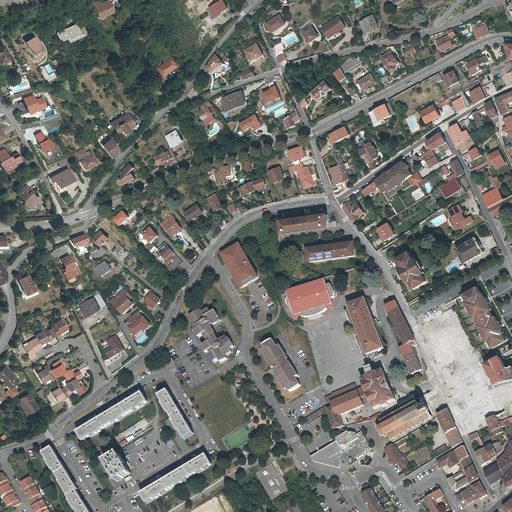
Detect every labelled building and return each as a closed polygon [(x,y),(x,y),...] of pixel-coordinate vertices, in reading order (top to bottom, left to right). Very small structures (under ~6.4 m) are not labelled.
[(91,0),(88,2),(95,14),(100,12),(101,13),(110,8),(105,0),(99,0),(96,2),(94,0),(91,0)] [(221,0),(217,2),(210,7),(215,15),(228,7),(222,0),(221,0)] [(489,15),(502,10),(500,5),(487,10),(489,15)] [(212,17),(215,15),(210,7),(206,9),(212,17)] [(269,26),(271,25),(273,29),(284,22),(280,16),(282,14),(280,12),(278,12),(265,20),(269,26)] [(373,16),(360,22),(366,32),(378,26),(373,16)] [(340,18),(323,29),(330,39),(347,29),(340,18)] [(310,23),(302,28),(308,37),(307,38),(309,42),(318,36),(310,23)] [(58,41),(68,37),(78,32),(79,32),(77,28),(76,29),(74,24),(54,33),(58,41)] [(491,34),(487,26),(474,31),(478,39),(490,35),(491,34)] [(448,31),(451,38),(457,35),(453,30),(448,31)] [(365,44),(374,39),(369,34),(362,37),(365,44)] [(448,35),(437,41),(442,51),(453,45),(448,35)] [(38,43),(33,36),(29,39),(28,39),(27,37),(23,40),(24,42),(27,47),(27,46),(32,54),(38,51),(36,44),(38,43)] [(256,42),(244,49),(251,60),(263,53),(256,42)] [(281,42),(273,46),(277,52),(284,48),(281,42)] [(407,50),(404,51),(406,56),(417,51),(413,44),(406,47),(407,50)] [(4,45),(0,46),(0,62),(9,60),(4,45)] [(223,61),(227,58),(219,50),(216,54),(206,67),(212,73),(224,63),(223,61)] [(277,54),(280,60),(287,57),(283,51),(277,54)] [(391,71),(393,72),(394,72),(396,71),(397,70),(397,69),(397,67),(397,66),(396,64),(399,62),(390,51),(381,58),(390,70),(391,71)] [(468,65),(475,76),(485,70),(484,66),(491,62),(486,55),(468,65)] [(169,57),(155,68),(161,76),(175,65),(169,57)] [(339,65),(340,67),(344,72),(357,65),(352,57),(339,65)] [(507,76),(511,85),(511,84),(511,64),(508,58),(496,64),(498,68),(500,71),(503,77),(507,76)] [(50,77),(55,74),(49,64),(44,66),(50,77)] [(346,76),(344,72),(340,67),(334,72),(341,80),(346,76)] [(250,68),(241,73),(244,79),(255,75),(250,68)] [(451,87),(451,86),(452,88),(461,84),(459,82),(460,81),(454,71),(445,76),(451,87)] [(438,82),(443,79),(439,72),(434,75),(438,82)] [(371,74),(359,82),(364,90),(376,83),(371,74)] [(510,85),(511,85),(507,76),(503,77),(507,85),(510,85)] [(312,91),(318,98),(331,88),(325,80),(319,85),(312,91)] [(468,91),(473,100),(472,101),(473,104),(475,103),(486,97),(476,82),(468,87),(466,88),(468,91)] [(493,83),(486,85),(490,95),(497,93),(493,83)] [(263,94),(269,107),(285,100),(278,86),(263,94)] [(470,105),(464,93),(462,90),(461,90),(462,91),(459,92),(461,96),(451,102),(456,112),(470,105)] [(242,91),(223,98),(227,109),(246,102),(242,91)] [(29,92),(20,96),(25,110),(41,103),(37,94),(31,96),(29,92)] [(507,104),(511,101),(511,93),(511,92),(509,93),(503,96),(506,102),(507,104)] [(357,93),(352,95),(356,102),(361,99),(357,93)] [(499,105),(506,102),(503,96),(503,95),(496,99),(499,105)] [(439,103),(435,105),(436,108),(450,100),(449,98),(447,99),(439,103)] [(201,104),(204,109),(206,112),(202,115),(206,122),(215,116),(213,113),(216,111),(209,99),(201,104)] [(492,118),(498,115),(492,101),(486,105),(486,106),(492,118)] [(390,102),(370,112),(375,123),(384,119),(384,118),(396,113),(390,102)] [(503,110),(505,115),(511,112),(510,110),(507,104),(506,102),(499,105),(501,111),(503,110)] [(440,116),(436,108),(435,105),(431,107),(423,111),(428,122),(440,116)] [(54,108),(46,111),(49,117),(56,114),(54,108)] [(297,109),(286,119),(290,127),(294,125),(294,123),(301,118),(297,109)] [(478,111),(472,114),(475,118),(479,127),(484,124),(478,111)] [(126,114),(111,123),(118,134),(122,132),(122,133),(134,126),(126,114)] [(257,114),(240,124),(244,132),(254,127),(257,132),(264,127),(257,114)] [(503,131),(510,129),(511,128),(511,115),(505,119),(508,126),(503,127),(503,131)] [(451,127),(450,133),(459,127),(457,124),(451,127)] [(464,125),(459,127),(450,133),(454,139),(467,131),(464,125)] [(345,126),(330,134),(334,142),(349,134),(345,126)] [(276,127),(270,129),(274,137),(280,136),(276,127)] [(53,149),(44,130),(35,135),(43,153),(53,149)] [(176,130),(166,137),(173,146),(182,140),(176,130)] [(471,136),(467,131),(454,139),(457,144),(471,136)] [(428,144),(431,150),(432,151),(443,145),(446,143),(440,133),(427,142),(427,143),(428,144)] [(470,149),(471,152),(478,148),(471,136),(457,144),(455,145),(457,149),(460,148),(463,152),(470,149)] [(144,138),(138,144),(141,147),(147,141),(144,138)] [(109,154),(108,155),(112,159),(120,149),(118,146),(117,148),(110,140),(102,145),(109,154)] [(371,142),(365,145),(377,166),(381,164),(377,158),(379,157),(376,152),(378,152),(374,145),(373,146),(371,142)] [(373,169),(377,166),(365,145),(365,143),(361,145),(362,147),(359,149),(364,157),(366,156),(373,169)] [(21,157),(19,152),(12,156),(11,153),(9,155),(3,146),(0,148),(0,157),(3,156),(4,158),(0,160),(3,165),(7,163),(9,167),(16,162),(15,161),(21,157)] [(303,146),(290,150),(293,160),(306,157),(303,146)] [(159,163),(175,156),(170,147),(164,150),(165,153),(156,156),(159,163)] [(479,147),(478,148),(471,152),(463,156),(464,159),(468,157),(472,154),(475,160),(482,156),(483,155),(479,147)] [(78,159),(79,161),(85,158),(84,155),(85,154),(82,148),(73,153),(76,160),(78,159)] [(440,163),(432,151),(431,150),(425,153),(430,160),(427,161),(432,169),(440,163)] [(500,151),(491,155),(495,164),(504,160),(500,151)] [(85,158),(79,161),(84,169),(96,163),(91,154),(85,158)] [(180,154),(175,156),(180,163),(184,161),(180,154)] [(67,166),(70,164),(69,162),(66,156),(56,161),(59,166),(65,163),(67,166)] [(337,158),(339,164),(345,179),(350,177),(345,167),(350,165),(348,161),(343,163),(341,157),(337,158)] [(448,181),(449,183),(456,179),(464,174),(465,173),(457,159),(450,164),(452,166),(453,166),(457,173),(448,178),(450,180),(448,181)] [(504,160),(495,164),(497,169),(506,164),(504,160)] [(303,162),(289,167),(291,173),(297,171),(304,189),(316,185),(309,165),(304,167),(303,162)] [(134,166),(129,163),(116,181),(118,186),(120,184),(121,186),(135,178),(133,173),(127,176),(134,166)] [(337,182),(341,181),(345,179),(339,164),(331,167),(337,182)] [(412,175),(411,174),(407,176),(404,171),(408,169),(406,166),(405,165),(405,164),(398,168),(398,169),(402,171),(408,179),(412,175)] [(222,170),(217,172),(216,172),(218,182),(223,181),(235,178),(234,173),(232,174),(230,165),(221,168),(222,170)] [(280,167),(270,171),(275,182),(285,178),(280,167)] [(396,168),(387,174),(389,175),(392,178),(392,177),(396,174),(396,175),(400,172),(398,169),(396,168)] [(50,178),(53,184),(56,183),(59,188),(74,180),(68,169),(50,178)] [(392,190),(408,179),(402,171),(398,169),(400,172),(396,175),(396,174),(392,177),(392,178),(389,175),(387,174),(376,182),(380,187),(384,194),(391,189),(392,190)] [(418,172),(409,178),(414,185),(423,179),(418,172)] [(263,175),(254,180),(258,187),(266,183),(263,175)] [(483,196),(485,199),(501,191),(499,188),(502,186),(500,182),(499,181),(496,183),(493,176),(489,177),(496,190),(483,196)] [(428,177),(419,183),(421,186),(430,181),(428,177)] [(462,188),(456,179),(449,183),(442,188),(447,197),(462,188)] [(241,192),(243,191),(245,195),(257,188),(253,180),(239,188),(241,192)] [(366,197),(380,187),(376,182),(376,181),(362,191),(366,197)] [(38,208),(42,208),(42,200),(40,200),(29,189),(19,198),(27,206),(26,207),(32,211),(38,211),(38,208)] [(505,199),(501,191),(485,199),(489,207),(505,199)] [(215,194),(208,199),(216,211),(223,207),(215,194)] [(497,210),(499,214),(502,213),(501,212),(507,209),(507,210),(509,209),(508,208),(511,206),(511,195),(505,199),(489,207),(493,216),(497,214),(495,211),(497,210)] [(191,221),(194,219),(199,216),(204,212),(198,201),(193,204),(195,207),(185,212),(191,221)] [(231,213),(237,209),(233,202),(226,205),(231,213)] [(354,222),(360,218),(359,217),(363,214),(356,204),(352,208),(347,202),(343,205),(343,208),(354,222)] [(463,222),(464,217),(462,214),(464,213),(460,205),(450,211),(454,219),(457,225),(454,227),(457,231),(465,226),(463,222)] [(123,210),(115,218),(121,223),(129,216),(123,210)] [(174,219),(175,218),(172,214),(162,223),(165,227),(174,219)] [(295,219),(282,221),(284,234),(330,228),(328,215),(318,216),(318,215),(314,216),(314,217),(299,219),(299,218),(295,218),(295,219)] [(173,235),(174,234),(178,231),(178,230),(180,232),(183,229),(179,224),(174,219),(165,227),(173,235)] [(179,224),(183,229),(185,231),(189,227),(183,220),(179,224)] [(382,234),(383,234),(387,240),(395,235),(389,224),(379,229),(382,234)] [(150,226),(142,233),(151,243),(159,236),(150,226)] [(101,245),(108,238),(100,230),(93,238),(101,245)] [(214,236),(209,231),(205,234),(211,240),(214,236)] [(71,238),(73,245),(86,240),(83,233),(71,238)] [(477,238),(457,248),(465,263),(484,252),(482,248),(483,248),(479,242),(477,238)] [(396,244),(388,248),(392,255),(400,251),(396,244)] [(255,266),(251,268),(249,266),(252,264),(249,259),(251,259),(242,245),(226,255),(230,262),(228,263),(232,270),(234,269),(238,276),(236,277),(240,283),(242,282),(246,289),(250,286),(249,284),(261,277),(255,266)] [(354,245),(309,251),(310,263),(356,257),(354,245)] [(168,246),(159,255),(168,265),(173,260),(171,258),(176,254),(168,246)] [(498,247),(491,250),(494,257),(502,254),(498,247)] [(403,272),(406,277),(408,282),(410,281),(414,289),(427,282),(423,274),(425,273),(416,258),(414,259),(410,252),(404,255),(398,258),(397,259),(402,266),(400,267),(403,272)] [(72,263),(70,259),(67,254),(59,259),(65,267),(63,268),(65,271),(63,272),(65,277),(70,274),(74,275),(79,272),(75,265),(74,266),(72,263)] [(106,261),(97,267),(102,276),(111,269),(106,261)] [(24,289),(23,289),(25,295),(35,290),(28,275),(20,279),(24,289)] [(289,293),(290,297),(288,298),(287,299),(287,301),(288,303),(288,306),(289,307),(290,309),(292,311),(294,310),(296,315),(301,313),(302,317),(305,317),(308,317),(312,317),(315,316),(318,315),(321,314),(324,312),(326,311),(328,309),(327,305),(332,303),(331,299),(335,297),(335,296),(335,294),(335,292),(334,290),(333,288),(331,285),(331,284),(326,286),(326,283),(325,281),(324,282),(289,293)] [(478,287),(465,294),(469,301),(467,302),(469,306),(472,311),(474,315),(476,314),(477,316),(477,318),(481,324),(482,325),(483,327),(482,328),(484,332),(486,337),(489,342),(490,341),(494,348),(508,340),(504,333),(503,331),(504,330),(502,326),(499,321),(496,316),(494,317),(490,311),(493,309),(490,304),(487,299),(485,295),(483,296),(482,294),(478,287)] [(110,302),(122,315),(134,305),(129,299),(131,297),(125,289),(110,302)] [(151,293),(143,303),(154,311),(161,300),(151,293)] [(99,294),(93,297),(95,300),(82,307),(88,318),(108,307),(99,294)] [(366,300),(348,306),(350,310),(368,356),(385,349),(382,343),(366,300)] [(409,350),(416,347),(414,342),(416,341),(415,339),(396,303),(386,307),(406,346),(407,346),(409,350)] [(208,337),(217,332),(218,331),(214,324),(223,318),(218,308),(214,311),(212,307),(205,310),(203,307),(190,314),(196,325),(197,324),(199,327),(196,329),(199,335),(204,333),(207,337),(208,337)] [(368,369),(372,368),(368,356),(350,310),(346,312),(365,360),(368,369)] [(151,326),(139,312),(127,323),(130,327),(128,329),(135,337),(142,331),(144,333),(151,326)] [(56,335),(60,333),(60,331),(67,327),(62,318),(54,323),(55,324),(51,327),(56,335)] [(51,327),(47,330),(52,338),(56,335),(51,327)] [(40,343),(44,341),(48,339),(48,340),(52,338),(47,330),(44,332),(42,330),(34,334),(36,337),(40,343)] [(208,337),(210,341),(219,336),(217,332),(208,337)] [(221,339),(219,336),(210,341),(212,343),(205,347),(207,353),(211,351),(212,354),(215,360),(219,358),(221,361),(228,358),(226,354),(233,350),(231,347),(236,345),(231,337),(230,338),(228,335),(221,339)] [(112,349),(106,352),(110,358),(125,349),(117,336),(108,341),(110,346),(112,349)] [(42,346),(40,343),(36,337),(28,342),(29,344),(24,347),(28,354),(27,355),(30,359),(36,355),(34,352),(42,346)] [(276,374),(282,386),(285,384),(288,388),(289,392),(301,385),(297,378),(299,376),(293,365),(290,367),(289,364),(291,363),(288,359),(286,360),(285,358),(288,356),(282,345),(279,347),(274,339),(263,345),(265,349),(268,353),(265,355),(271,366),(274,364),(276,367),(278,370),(277,370),(279,373),(276,374)] [(403,356),(410,370),(411,369),(413,373),(417,371),(417,372),(422,370),(415,355),(410,357),(409,353),(403,356)] [(488,363),(498,382),(500,382),(511,379),(511,366),(510,368),(509,367),(507,368),(500,356),(488,363)] [(69,368),(67,370),(65,370),(61,363),(62,362),(60,358),(52,363),(54,367),(52,368),(57,376),(62,372),(66,378),(73,374),(69,368)] [(495,384),(498,382),(488,363),(485,364),(495,384)] [(44,368),(41,370),(37,373),(42,382),(50,377),(48,375),(52,373),(50,369),(48,366),(47,365),(43,367),(44,368)] [(370,377),(363,380),(368,394),(369,396),(372,402),(375,410),(383,406),(384,408),(389,405),(388,404),(396,400),(384,371),(383,372),(381,365),(372,369),(374,373),(369,375),(370,377)] [(7,388),(17,379),(4,366),(0,370),(0,375),(4,380),(1,382),(1,383),(7,388)] [(74,378),(75,380),(82,376),(78,371),(73,374),(76,377),(74,378)] [(66,383),(68,385),(71,390),(74,389),(79,386),(76,382),(75,380),(74,378),(76,377),(73,374),(66,378),(69,382),(66,383)] [(64,387),(69,395),(72,393),(71,390),(68,385),(64,387)] [(83,389),(81,385),(79,386),(74,389),(76,393),(79,393),(81,392),(81,390),(83,389)] [(57,400),(61,398),(65,396),(66,397),(69,395),(64,387),(60,389),(59,387),(52,392),(57,400)] [(168,391),(159,396),(185,439),(194,434),(168,391)] [(334,408),(328,410),(329,412),(334,430),(345,427),(340,416),(364,406),(362,400),(361,397),(359,392),(332,403),(334,408)] [(19,399),(28,413),(37,407),(29,393),(19,399)] [(143,393),(79,432),(84,441),(148,402),(143,393)] [(25,414),(28,413),(19,399),(17,400),(25,414)] [(385,438),(389,436),(391,441),(432,418),(429,413),(430,413),(425,404),(422,399),(385,420),(381,422),(384,426),(380,428),(379,432),(382,437),(385,438)] [(327,415),(329,412),(328,410),(327,407),(312,415),(314,422),(324,417),(327,415)] [(438,416),(450,442),(459,436),(459,434),(448,410),(438,416)] [(314,422),(312,415),(304,420),(307,426),(314,422)] [(490,427),(500,423),(497,418),(497,416),(487,421),(490,427)] [(503,421),(500,423),(490,427),(492,432),(495,431),(497,434),(501,432),(499,429),(501,428),(505,426),(503,421)] [(354,460),(356,460),(365,455),(366,451),(366,452),(368,451),(368,450),(371,448),(362,432),(357,435),(356,433),(351,432),(349,433),(348,431),(342,435),(354,460)] [(472,441),(478,439),(480,438),(478,433),(477,432),(470,436),(472,441)] [(464,442),(459,434),(459,436),(450,442),(453,449),(464,442)] [(337,441),(332,444),(334,447),(312,460),(313,461),(339,468),(340,465),(345,467),(346,464),(348,465),(348,463),(350,464),(354,461),(354,460),(342,435),(335,439),(337,441)] [(476,454),(479,460),(489,455),(486,449),(482,440),(481,437),(480,438),(478,439),(483,450),(476,454)] [(334,447),(332,444),(311,457),(312,460),(334,447)] [(500,447),(498,444),(492,446),(488,448),(487,448),(493,459),(498,455),(503,450),(500,447)] [(404,460),(401,455),(395,445),(386,450),(394,464),(397,462),(403,471),(410,466),(406,459),(404,460)] [(436,459),(450,451),(447,446),(433,454),(436,459)] [(463,447),(456,452),(461,464),(465,471),(474,467),(466,447),(463,447)] [(69,496),(68,496),(77,511),(90,511),(77,491),(78,490),(52,448),(43,453),(69,496)] [(456,452),(438,463),(441,469),(446,466),(447,468),(449,469),(451,469),(461,464),(456,452)] [(120,453),(106,462),(118,481),(131,473),(120,453)] [(511,468),(511,461),(510,459),(506,453),(505,454),(498,461),(499,463),(500,464),(501,466),(504,472),(505,475),(510,470),(511,468)] [(491,461),(489,455),(479,460),(482,467),(491,461)] [(207,456),(143,494),(149,503),(209,467),(212,465),(207,456)] [(495,482),(505,476),(506,476),(505,475),(504,472),(501,466),(500,464),(499,463),(485,472),(491,486),(496,483),(495,482)] [(479,479),(474,467),(465,471),(467,475),(468,479),(470,484),(479,479)] [(0,483),(0,484),(2,487),(9,483),(10,483),(8,479),(7,480),(3,473),(0,474),(0,483)] [(456,481),(454,478),(448,481),(452,489),(456,491),(465,486),(470,484),(468,479),(467,475),(456,481)] [(24,493),(26,493),(33,489),(31,486),(35,484),(30,477),(24,480),(20,482),(24,489),(22,490),(24,493)] [(0,488),(0,491),(2,496),(6,494),(7,497),(14,494),(15,493),(13,489),(12,490),(9,483),(2,487),(0,488)] [(468,490),(470,495),(476,492),(479,498),(480,500),(488,495),(486,492),(481,483),(468,490)] [(30,504),(38,499),(36,496),(40,494),(36,487),(33,489),(26,493),(29,499),(28,500),(30,504)] [(438,511),(433,501),(443,496),(444,495),(440,489),(424,499),(430,509),(432,511),(438,511)] [(365,497),(364,498),(363,499),(365,502),(366,502),(376,496),(373,490),(371,491),(367,494),(364,495),(365,497)] [(473,502),(479,498),(476,492),(470,495),(468,490),(462,494),(468,505),(473,502)] [(4,499),(8,506),(11,504),(13,507),(16,506),(21,503),(19,500),(18,500),(14,494),(7,497),(4,499)] [(463,508),(468,505),(462,494),(456,496),(463,508)] [(376,496),(366,502),(365,502),(367,506),(370,504),(371,506),(379,501),(376,496)] [(43,509),(47,507),(43,500),(32,505),(36,511),(35,511),(44,511),(45,511),(43,509)] [(379,501),(371,506),(372,508),(370,509),(371,511),(373,511),(383,507),(379,501)]
